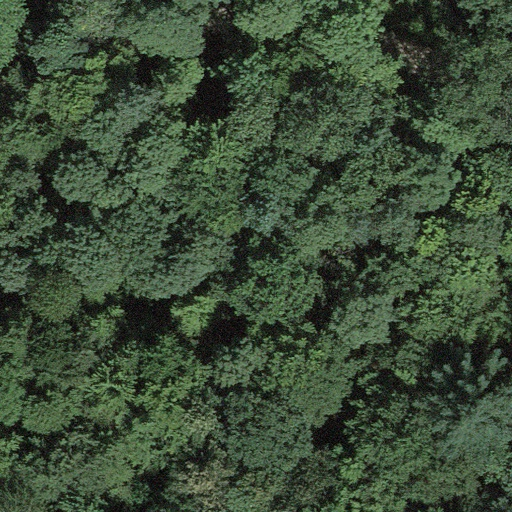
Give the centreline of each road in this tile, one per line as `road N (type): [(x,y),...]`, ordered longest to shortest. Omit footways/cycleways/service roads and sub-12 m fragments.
road 1 (track): [(296,0),(385,20),(511,121)]
road 2 (track): [(0,35),(80,8),(147,0)]
